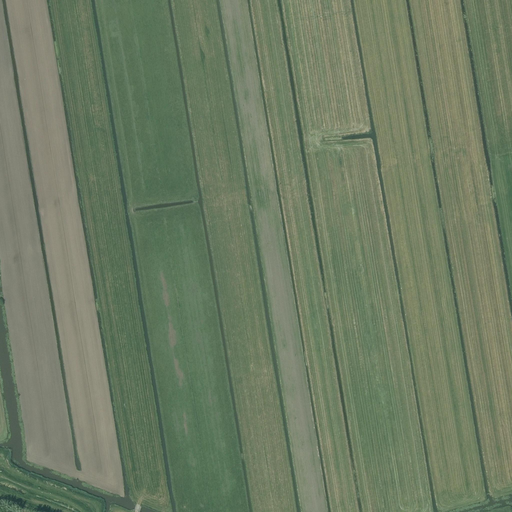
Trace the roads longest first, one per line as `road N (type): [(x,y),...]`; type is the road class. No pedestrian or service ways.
road 1 (track): [(100,0),(131,214)]
road 2 (track): [(284,0),(307,147)]
